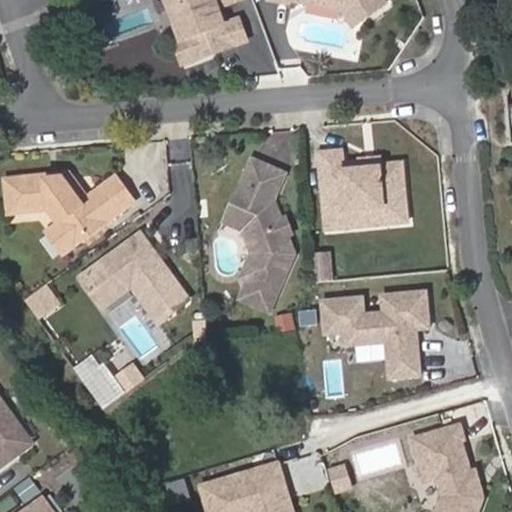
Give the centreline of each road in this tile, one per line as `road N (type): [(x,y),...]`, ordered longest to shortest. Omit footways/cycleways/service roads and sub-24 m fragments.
road 1 (residential): [(469,82),(42,120)]
road 2 (residential): [(469,82),(490,312),(511,389)]
road 3 (residential): [(42,120),(15,3)]
